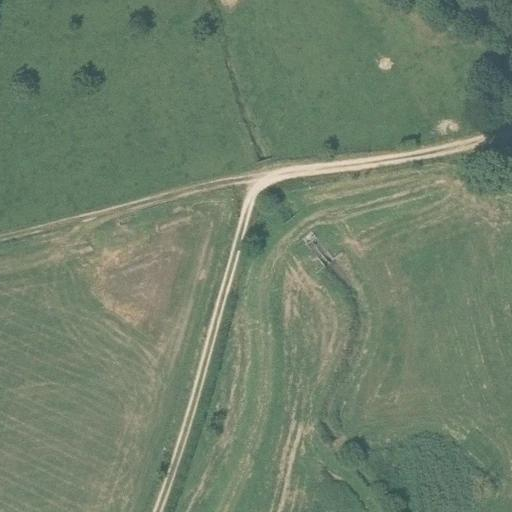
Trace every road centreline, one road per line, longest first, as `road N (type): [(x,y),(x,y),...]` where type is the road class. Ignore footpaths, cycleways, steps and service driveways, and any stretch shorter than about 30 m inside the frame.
road 1 (track): [(154,511),(255,178)]
road 2 (track): [(0,241),(255,178)]
road 3 (track): [(255,178),(422,155),(511,129)]
